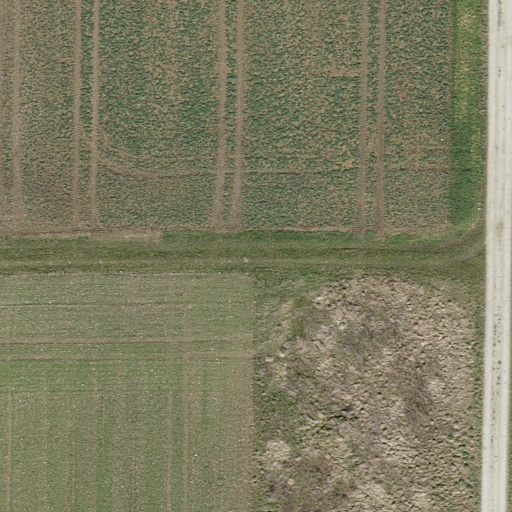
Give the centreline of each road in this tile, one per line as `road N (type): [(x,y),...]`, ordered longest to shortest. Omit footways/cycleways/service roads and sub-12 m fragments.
road 1 (track): [(0,224),(511,207)]
road 2 (track): [(507,511),(511,353)]
